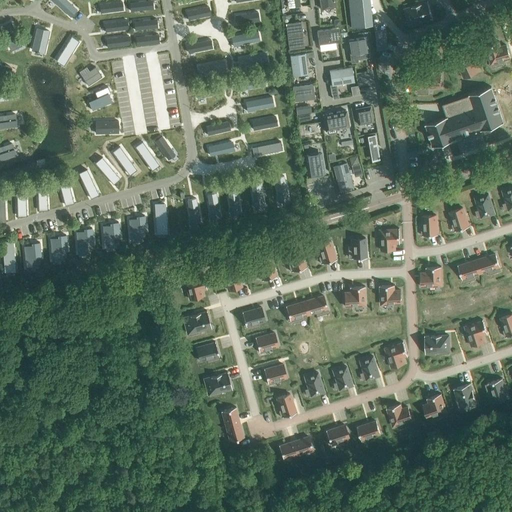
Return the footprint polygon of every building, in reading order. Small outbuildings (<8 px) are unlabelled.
[(51,0),(55,3),(55,2),(71,17),(77,10),(66,0),(51,0)] [(151,0),(150,0),(130,2),(131,11),(153,9),(151,0)] [(336,7),(334,0),(319,0),(320,8),(336,7)] [(366,0),(348,0),(351,27),(370,25),(366,0)] [(122,1),(100,4),(101,13),(123,10),(122,1)] [(428,2),(405,9),(408,20),(415,18),(416,22),(422,20),(422,21),(427,19),(432,17),(433,19),(428,1),(427,1),(428,2)] [(209,6),(187,11),(189,20),(211,15),(209,6)] [(258,12),(236,15),(238,24),(259,21),(258,12)] [(156,19),(134,21),(135,30),(157,28),(156,19)] [(127,20),(105,23),(106,32),(128,29),(127,20)] [(300,21),(285,23),(288,48),(303,46),(300,21)] [(13,22),(0,27),(0,28),(13,53),(24,48),(13,22)] [(337,27),(316,31),(318,43),(340,39),(337,27)] [(37,28),(32,50),(37,51),(37,52),(40,53),(40,52),(45,53),(49,31),(37,28)] [(233,40),(232,40),(234,46),(239,45),(239,44),(260,40),(258,31),(233,36),(233,40)] [(387,51),(385,31),(375,32),(377,52),(387,51)] [(158,34),(136,36),(137,45),(159,43),(158,34)] [(129,36),(107,38),(108,47),(130,45),(129,36)] [(364,36),(347,39),(350,59),(367,57),(364,36)] [(71,37),(57,59),(65,64),(79,42),(71,37)] [(211,39),(187,44),(189,53),(212,48),(211,39)] [(499,41),(485,45),(491,64),(503,60),(510,58),(506,45),(500,47),(499,42),(500,42),(499,41)] [(469,48),(453,57),(454,56),(459,66),(464,78),(479,71),(469,49),(470,49),(469,48)] [(313,51),(289,55),(292,75),(307,73),(305,57),(313,56),(313,51)] [(241,62),(240,62),(241,68),(247,67),(247,66),(268,62),(266,53),(240,58),(241,62)] [(200,70),(199,70),(200,76),(206,75),(206,74),(226,70),(225,61),(199,66),(200,70)] [(0,63),(0,72),(8,74),(10,66),(0,63)] [(351,65),(328,69),(331,84),(354,81),(351,65)] [(89,71),(82,75),(88,85),(102,76),(95,67),(89,71)] [(417,70),(417,88),(417,87),(428,87),(441,87),(441,71),(417,71),(417,70)] [(239,85),(238,85),(239,91),(245,90),(245,89),(266,85),(264,76),(238,81),(239,85)] [(311,82),(291,85),(294,100),(313,97),(311,82)] [(197,93),(196,93),(197,99),(203,97),(224,93),(222,84),(196,89),(197,93)] [(97,98),(89,102),(93,110),(112,101),(109,94),(111,93),(107,86),(94,92),(97,98)] [(446,117),(425,124),(425,125),(432,146),(432,147),(455,139),(455,138),(480,129),(481,129),(480,130),(481,130),(504,122),(503,122),(491,87),(492,87),(491,86),(468,94),(469,95),(442,104),(446,117)] [(11,90),(0,91),(0,100),(12,99),(11,90)] [(247,105),(246,105),(247,111),(253,110),(253,109),(274,105),(272,96),(247,101),(247,105)] [(298,108),(299,120),(312,119),(311,106),(298,108)] [(370,106),(355,109),(358,124),(373,121),(370,106)] [(349,126),(346,110),(322,115),(325,130),(349,126)] [(16,114),(0,115),(0,127),(17,126),(16,114)] [(276,117),(252,121),(254,130),(278,126),(276,117)] [(118,121),(95,121),(95,127),(96,127),(97,133),(119,133),(118,121)] [(227,121),(207,126),(209,135),(230,130),(227,121)] [(376,134),(366,136),(371,161),(380,159),(376,134)] [(162,136),(155,141),(168,159),(175,154),(162,136)] [(231,141),(208,147),(210,156),(229,151),(229,152),(235,151),(233,144),(232,144),(231,141)] [(281,141),(257,146),(259,154),(282,149),(281,141)] [(143,142),(136,147),(151,169),(158,163),(143,142)] [(12,143),(0,147),(0,159),(16,154),(12,143)] [(120,147),(113,152),(129,173),(136,168),(120,147)] [(320,151),(307,153),(310,175),(324,173),(320,151)] [(356,154),(349,156),(354,176),(361,174),(356,154)] [(103,158),(96,164),(113,184),(120,178),(103,158)] [(346,162),(331,166),(338,192),(353,188),(346,162)] [(87,170),(79,174),(90,197),(99,193),(87,170)] [(284,176),(275,177),(279,196),(278,196),(279,202),(285,201),(285,200),(288,199),(284,176)] [(74,202),(67,177),(58,179),(65,204),(74,202)] [(260,181),(251,183),(254,202),(253,202),(254,208),(261,207),(260,206),(264,205),(260,181)] [(46,183),(37,183),(39,209),(48,209),(46,183)] [(511,187),(503,190),(509,209),(508,209),(508,210),(511,208),(511,187)] [(25,188),(16,189),(18,215),(27,214),(25,188)] [(237,188),(228,189),(231,208),(230,208),(231,214),(237,213),(237,212),(241,211),(237,188)] [(216,192),(207,194),(211,213),(210,213),(211,219),(217,218),(217,217),(220,216),(216,192)] [(488,193),(475,198),(481,216),(481,217),(495,213),(494,212),(488,193)] [(196,198),(187,200),(191,218),(190,219),(191,224),(197,223),(197,222),(200,222),(196,198)] [(165,203),(155,204),(156,233),(165,233),(165,227),(166,227),(165,203)] [(463,207),(450,211),(454,224),(452,224),(454,231),(455,230),(470,226),(469,225),(468,226),(463,207)] [(423,228),(421,228),(421,235),(423,235),(438,234),(437,234),(436,215),(423,215),(423,228)] [(137,219),(129,220),(131,241),(139,241),(138,232),(146,231),(145,216),(137,217),(137,219)] [(110,225),(103,226),(105,248),(113,247),(112,238),(120,237),(119,222),(111,223),(111,225),(110,225)] [(399,229),(380,230),(381,249),(381,250),(395,249),(395,242),(399,242),(400,243),(399,228),(399,229)] [(86,233),(78,233),(80,255),(88,255),(87,246),(95,245),(94,230),(86,231),(86,233)] [(60,240),(52,241),(54,263),(62,262),(61,253),(69,252),(68,237),(60,238),(60,240)] [(352,251),(350,251),(350,258),(352,257),(352,258),(357,258),(359,258),(367,257),(366,257),(365,237),(352,238),(352,245),(352,251)] [(330,240),(317,244),(321,256),(319,257),(320,263),(322,263),(337,259),(337,258),(335,259),(330,240)] [(15,243),(3,243),(5,274),(17,274),(15,243)] [(34,248),(26,249),(28,270),(36,270),(35,261),(43,260),(41,245),(33,246),(34,248)] [(300,248),(287,252),(291,264),(289,265),(290,271),(292,271),(307,267),(307,266),(305,267),(300,248)] [(495,254),(477,260),(481,272),(487,270),(493,268),(494,271),(500,269),(499,266),(498,261),(497,259),(495,253),(495,254)] [(270,257),(258,260),(261,273),(259,274),(261,280),(262,279),(262,280),(277,275),(276,275),(270,257)] [(458,264),(462,279),(463,279),(463,280),(469,278),(468,276),(474,274),(481,272),(477,260),(458,265),(458,264)] [(241,265),(223,271),(229,290),(242,286),(240,280),(244,278),(245,279),(241,264),(240,264),(241,265)] [(427,272),(420,272),(421,286),(441,285),(440,267),(441,266),(426,267),(427,267),(427,272)] [(203,275),(185,280),(190,299),(203,295),(201,289),(206,288),(206,289),(207,289),(203,274),(202,274),(203,275)] [(395,284),(379,285),(379,286),(380,286),(381,304),(401,303),(401,290),(394,290),(394,285),(395,285),(395,284)] [(351,292),(344,292),(345,306),(365,305),(364,286),(365,286),(349,287),(350,287),(351,292)] [(323,295),(304,301),(308,314),(315,312),(321,310),(321,312),(328,310),(327,308),(326,302),(325,301),(323,295)] [(286,305),(290,319),(291,321),(297,319),(296,317),(302,316),(308,314),(304,301),(286,306),(286,305)] [(242,311),(246,326),(247,327),(253,325),(252,323),(258,322),(265,320),(261,307),(243,312),(242,311)] [(206,311),(183,317),(186,328),(193,326),(195,331),(200,329),(200,330),(205,328),(211,327),(211,328),(207,310),(206,310),(206,311)] [(511,313),(501,317),(505,329),(503,330),(505,336),(506,336),(511,334),(511,313)] [(483,320),(465,326),(472,345),(484,341),(482,335),(487,333),(487,334),(488,334),(483,319),(482,319),(483,320)] [(255,336),(259,351),(260,351),(260,353),(266,351),(265,349),(278,345),(275,332),(256,338),(255,336)] [(425,335),(424,335),(425,353),(426,353),(426,352),(431,352),(437,352),(437,351),(442,351),(442,346),(449,346),(449,335),(425,336),(425,335)] [(215,342),(196,347),(200,360),(207,358),(212,357),(213,359),(219,357),(219,356),(218,351),(218,349),(217,349),(215,341),(215,342)] [(403,342),(385,348),(392,367),(404,363),(402,357),(407,355),(407,356),(408,356),(403,341),(403,342)] [(373,356),(360,360),(364,371),(366,379),(380,375),(380,374),(379,374),(373,356)] [(264,368),(268,383),(268,384),(275,382),(274,380),(287,377),(283,364),(264,369),(264,368)] [(346,366),(333,370),(337,381),(339,389),(352,385),(352,384),(346,366)] [(227,372),(204,378),(207,389),(214,388),(215,392),(221,391),(226,390),(226,389),(231,388),(232,389),(227,371),(227,372)] [(318,372),(305,376),(308,388),(311,395),(310,395),(311,395),(324,391),(318,372)] [(488,383),(487,384),(489,390),(491,389),(493,394),(495,401),(508,397),(501,379),(503,378),(502,378),(494,381),(494,380),(493,381),(488,383)] [(471,382),(453,388),(453,389),(455,388),(457,394),(456,394),(458,399),(460,404),(465,403),(467,409),(478,406),(470,383),(471,383),(471,382)] [(289,393),(277,397),(281,410),(279,410),(281,416),(282,416),(297,412),(297,411),(296,412),(289,393)] [(429,403),(423,405),(427,418),(446,411),(440,394),(441,393),(426,398),(427,398),(428,398),(429,403)] [(401,403),(386,408),(387,408),(393,426),(412,419),(408,406),(402,408),(400,404),(401,403)] [(236,406),(221,411),(222,411),(226,425),(239,422),(235,407),(236,407),(236,406)] [(357,426),(356,426),(361,441),(362,440),(362,442),(368,440),(368,437),(380,433),(376,420),(357,427),(357,426)] [(239,422),(226,425),(230,440),(236,439),(238,439),(238,438),(243,437),(239,422)] [(326,430),(331,444),(331,445),(337,443),(337,441),(349,437),(345,424),(326,431),(326,430)] [(309,436),(294,441),(298,454),(313,449),(311,443),(311,441),(310,442),(309,436)] [(279,444),(283,459),(284,459),(283,458),(298,454),(294,441),(279,445),(279,444)]
